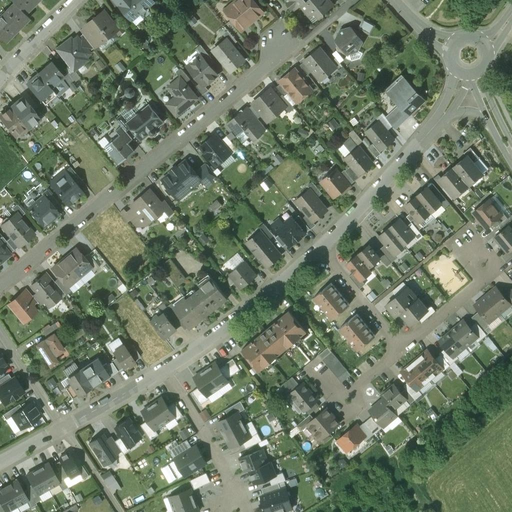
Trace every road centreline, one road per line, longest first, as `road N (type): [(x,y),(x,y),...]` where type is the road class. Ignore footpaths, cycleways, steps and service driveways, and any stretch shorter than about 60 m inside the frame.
road 1 (residential): [(0,284),(277,54)]
road 2 (residential): [(320,248),(162,368)]
road 3 (residential): [(162,368),(237,500),(218,511)]
road 4 (residential): [(434,127),(320,248)]
road 5 (residential): [(471,251),(486,277),(398,349)]
road 6 (residential): [(320,248),(398,349)]
road 7 (residential): [(398,349),(338,400),(309,366)]
